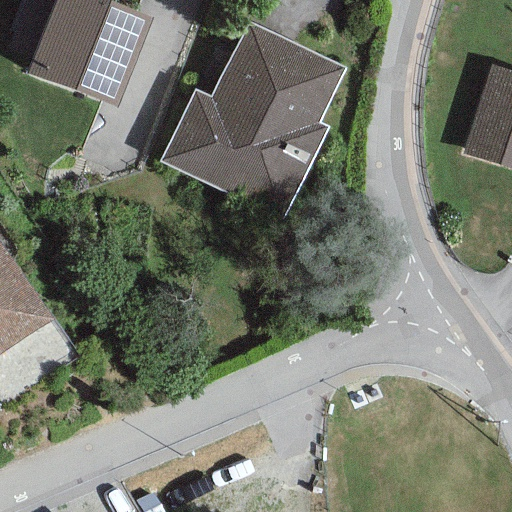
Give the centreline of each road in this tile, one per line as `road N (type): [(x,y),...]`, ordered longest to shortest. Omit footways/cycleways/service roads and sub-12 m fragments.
road 1 (residential): [(0,493),(427,302)]
road 2 (residential): [(427,302),(389,158),(412,0)]
road 3 (residential): [(511,411),(427,302)]
